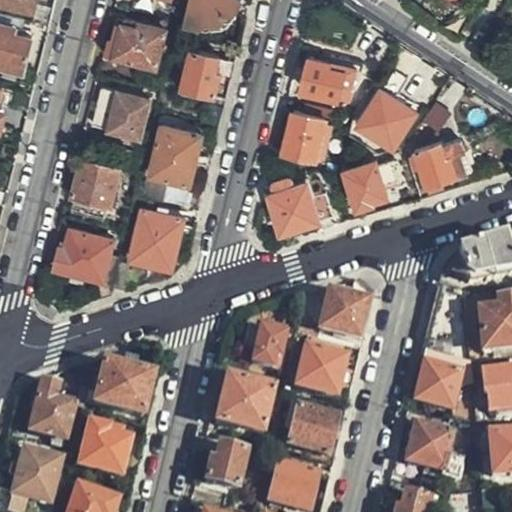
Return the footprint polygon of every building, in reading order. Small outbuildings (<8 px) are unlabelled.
[(0,0),(0,2),(32,10),(35,0),(0,0)] [(232,12),(238,11),(244,1),(242,0),(194,0),(190,16),(201,22),(213,18),(218,25),(222,25),(229,23),(230,14),(232,12)] [(7,26),(9,20),(0,17),(0,56),(24,63),(32,32),(7,26)] [(158,65),(168,29),(121,18),(115,41),(121,43),(118,56),(158,65)] [(201,93),(228,100),(238,63),(207,54),(193,52),(182,97),(197,101),(201,93)] [(329,75),(331,66),(311,61),(304,91),(339,100),(343,89),(355,92),(359,72),(348,70),(345,79),(329,75)] [(348,70),(331,66),(329,75),(345,79),(348,70)] [(141,136),(152,100),(114,91),(103,88),(93,125),(141,136)] [(416,115),(383,93),(363,127),(397,147),(416,115)] [(316,161),(327,120),(295,113),(286,153),(316,161)] [(191,185),(203,137),(163,128),(155,161),(151,176),(191,185)] [(459,178),(454,161),(453,158),(447,159),(442,145),(418,152),(428,189),(459,180),(459,178)] [(126,157),(115,155),(114,163),(85,157),(73,196),(77,198),(109,205),(112,206),(126,157)] [(467,157),(454,161),(459,178),(472,173),(467,157)] [(391,197),(380,162),(348,173),(359,209),(376,204),(375,202),(391,197)] [(334,217),(326,193),(311,197),(308,183),(297,186),(295,180),(291,178),(288,177),(280,180),(276,185),(277,192),(271,194),(283,232),(334,217)] [(145,199),(136,197),(132,211),(142,214),(130,261),(170,269),(183,219),(143,208),(145,199)] [(109,205),(77,198),(74,209),(106,217),(109,205)] [(102,279),(115,231),(98,226),(94,235),(72,230),(66,247),(60,246),(55,268),(102,279)] [(436,291),(463,297),(473,295),(470,287),(485,282),(487,288),(511,279),(511,263),(504,237),(456,252),(443,265),(442,268),(436,291)] [(118,269),(114,284),(131,288),(135,274),(118,269)] [(327,296),(317,333),(354,342),(363,305),(327,296)] [(511,302),(496,305),(496,314),(477,316),(482,353),(492,352),(511,349),(511,302)] [(273,361),(278,361),(284,337),(248,329),(240,353),(251,355),(248,368),(269,373),(273,361)] [(344,361),(347,351),(316,343),(313,352),(344,361)] [(511,349),(492,352),(493,359),(511,356),(511,349)] [(296,390),(334,399),(344,361),(313,352),(305,351),(296,390)] [(455,415),(466,377),(424,366),(413,404),(455,415)] [(91,375),(83,406),(140,419),(149,379),(103,368),(100,377),(91,375)] [(511,412),(511,371),(485,374),(487,397),(493,397),(496,414),(511,412)] [(216,417),(213,425),(258,436),(270,393),(225,381),(216,417)] [(63,444),(77,394),(64,390),(59,404),(54,403),(57,389),(40,383),(27,436),(63,444)] [(325,461),(336,421),(294,411),(283,450),(325,461)] [(444,475),(453,437),(414,427),(403,464),(443,475),(444,475)] [(118,479),(126,444),(102,438),(103,432),(86,428),(76,468),(118,479)] [(511,477),(511,435),(487,438),(490,480),(511,477)] [(243,454),(217,447),(212,464),(208,463),(202,483),(233,490),(243,454)] [(10,497),(0,494),(0,511),(19,511),(22,502),(47,509),(59,463),(21,453),(17,469),(14,480),(10,497)] [(7,479),(14,480),(17,469),(10,467),(7,479)] [(276,468),(266,506),(289,511),(308,511),(317,478),(276,468)] [(111,511),(114,501),(76,489),(67,511),(111,511)] [(428,511),(431,503),(402,495),(398,510),(392,508),(391,511),(428,511)]
